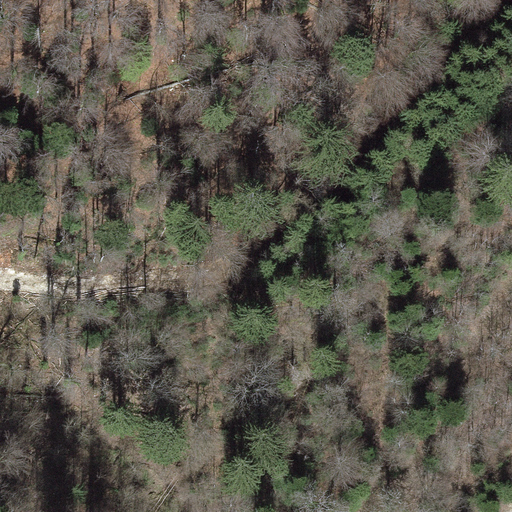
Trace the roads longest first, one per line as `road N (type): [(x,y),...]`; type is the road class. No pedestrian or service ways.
road 1 (track): [(0,282),(220,281),(288,223),(500,0)]
road 2 (track): [(366,511),(422,455),(470,343),(511,281)]
